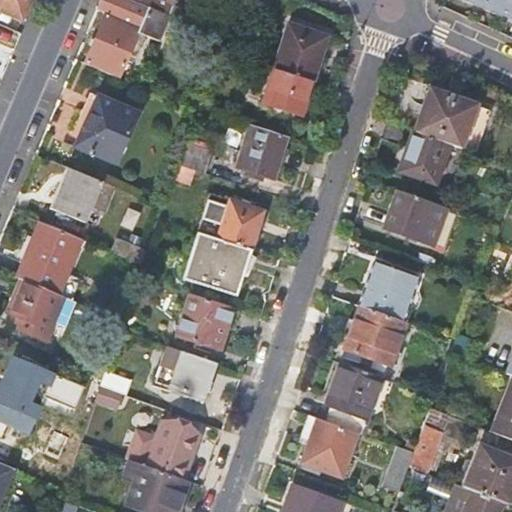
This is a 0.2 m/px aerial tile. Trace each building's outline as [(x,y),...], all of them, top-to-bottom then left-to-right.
[(0,0),(0,10),(20,20),(29,0),(0,0)] [(126,0),(96,0),(93,11),(101,14),(80,65),(117,79),(126,55),(128,52),(129,48),(135,32),(155,40),(165,15),(126,0)] [(126,0),(165,15),(170,0),(126,0)] [(511,0),(472,0),(511,17),(511,0)] [(285,23),(271,69),(310,81),(324,35),(285,23)] [(128,52),(126,55),(132,57),(135,50),(129,48),(128,52)] [(310,81),(271,69),(261,102),(299,114),(310,81)] [(427,86),(411,129),(448,142),(456,145),(471,101),(427,86)] [(93,96),(71,145),(112,163),(134,113),(93,96)] [(282,136),(244,124),(231,166),(241,169),(240,174),(252,177),(253,173),(258,174),(269,178),(282,136)] [(411,129),(409,128),(395,168),(434,182),(448,142),(411,129)] [(210,151),(181,142),(172,164),(180,166),(202,173),(210,151)] [(180,166),(172,164),(168,178),(187,184),(192,170),(180,166)] [(97,181),(66,169),(56,194),(87,207),(97,181)] [(442,205),(393,188),(380,224),(429,241),(442,205)] [(192,233),(212,240),(247,250),(259,211),(204,194),(202,200),(196,220),(192,233)] [(26,269),(21,281),(60,297),(66,283),(50,277),(61,247),(20,231),(8,261),(26,269)] [(212,240),(192,233),(178,278),(233,295),(247,250),(212,240)] [(113,239),(107,254),(136,266),(141,251),(113,239)] [(372,262),(357,304),(399,320),(415,276),(372,262)] [(21,281),(16,279),(16,280),(10,295),(9,297),(3,312),(18,317),(14,329),(43,340),(51,321),(60,297),(21,281)] [(16,280),(12,279),(5,295),(9,297),(10,295),(16,280)] [(228,306),(185,293),(171,334),(215,348),(228,306)] [(60,297),(51,321),(63,326),(73,302),(60,297)] [(399,320),(357,304),(342,347),(389,364),(403,321),(399,320)] [(474,340),(456,333),(449,351),(467,359),(474,340)] [(211,361),(163,344),(150,379),(198,396),(211,361)] [(81,386),(11,356),(0,382),(0,422),(25,433),(38,401),(69,414),(81,386)] [(330,389),(325,404),(329,405),(323,420),(355,431),(360,433),(379,377),(339,363),(330,389)] [(99,378),(96,386),(118,393),(131,398),(137,381),(101,369),(99,378)] [(511,379),(492,432),(511,439),(511,379)] [(96,386),(91,402),(113,409),(118,393),(96,386)] [(323,420),(313,416),(297,462),(339,476),(355,431),(323,420)] [(133,429),(123,459),(179,478),(195,433),(156,419),(152,431),(148,430),(147,434),(133,429)] [(412,451),(407,464),(422,470),(437,430),(422,424),(418,435),(412,451)] [(412,451),(395,445),(380,485),(397,491),(401,480),(407,464),(412,451)] [(511,457),(480,445),(463,486),(509,505),(511,496),(511,457)] [(179,478),(123,459),(118,473),(131,477),(122,504),(143,511),(146,511),(155,489),(177,496),(183,480),(179,478)] [(0,492),(10,469),(0,464),(0,492)] [(463,486),(454,483),(443,511),(498,511),(502,502),(463,486)] [(287,502),(283,511),(336,511),(340,501),(291,484),(285,501),(287,502)] [(155,489),(146,511),(171,511),(177,496),(155,489)]
